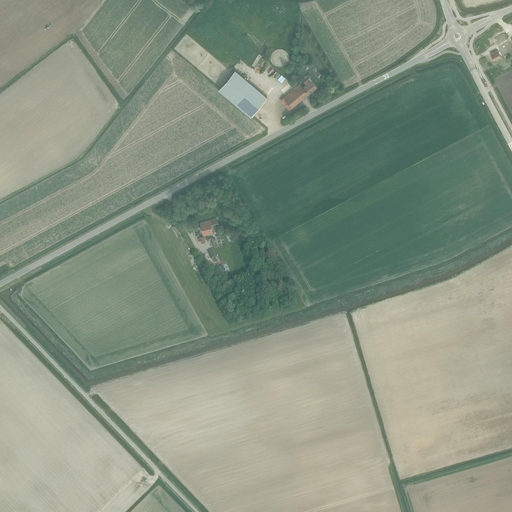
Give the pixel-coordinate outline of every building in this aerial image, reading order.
[(501,46),(508,42),(503,34),(496,38),(501,46)] [(499,52),(502,51),(501,49),(491,54),(494,60),(501,56),(499,52)] [(219,87),(219,88),(252,117),(258,110),(256,109),(267,96),(235,69),(232,72),(219,87)] [(302,87),(308,94),(317,87),(311,80),(308,82),(306,80),(303,82),(305,85),(302,87)] [(285,96),(280,99),(288,110),(308,94),(302,87),(300,84),(295,88),(285,96)] [(211,226),(218,224),(217,219),(192,225),(193,229),(201,227),(203,234),(212,231),(211,226)] [(214,249),(208,252),(212,258),(218,255),(214,249)]
